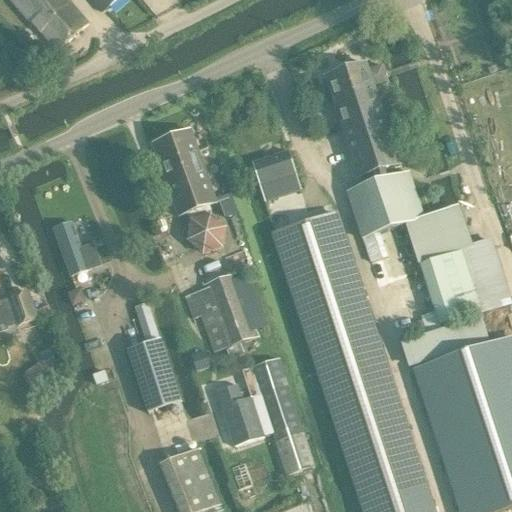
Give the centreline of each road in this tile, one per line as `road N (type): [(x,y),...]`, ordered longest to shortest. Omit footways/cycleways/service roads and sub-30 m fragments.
road 1 (unclassified): [(0,171),(376,0)]
road 2 (unclassified): [(234,0),(0,102)]
